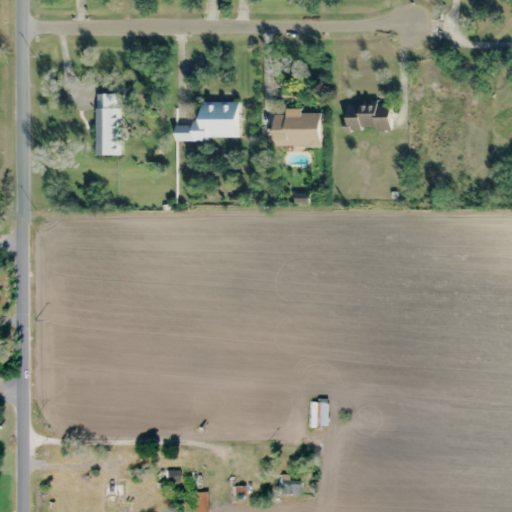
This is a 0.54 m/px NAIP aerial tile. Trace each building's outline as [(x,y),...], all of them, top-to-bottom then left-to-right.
[(95,155),(120,155),(120,93),(95,93),(95,155)] [(238,101),(201,101),(201,124),(174,124),(174,139),(238,139),(238,101)] [(390,130),(390,104),(346,104),(346,130),(390,130)] [(274,146),(320,146),(320,113),(300,113),(300,109),(285,109),(285,115),(274,115),(274,146)] [(307,427),(324,427),(324,401),(307,401),(307,427)] [(296,495),(296,480),(287,480),(287,475),(277,475),(277,495),(296,495)] [(125,485),(106,484),(105,511),(127,511),(128,500),(125,500),(125,485)]
